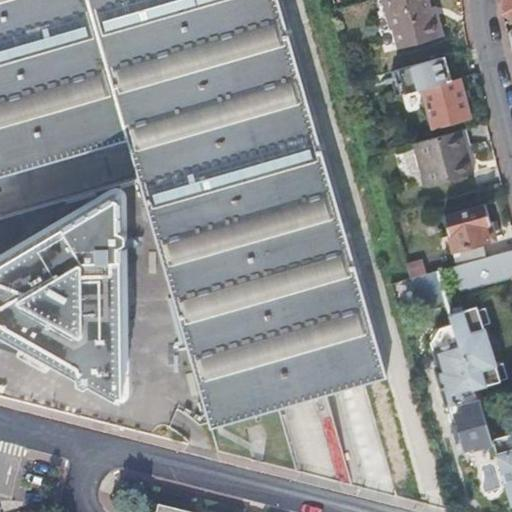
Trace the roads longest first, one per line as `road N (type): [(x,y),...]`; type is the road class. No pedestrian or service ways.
road 1 (unknown): [(285,0),(429,511)]
road 2 (unclassified): [(89,450),(134,449),(357,511)]
road 3 (unclassified): [(486,0),(511,139)]
